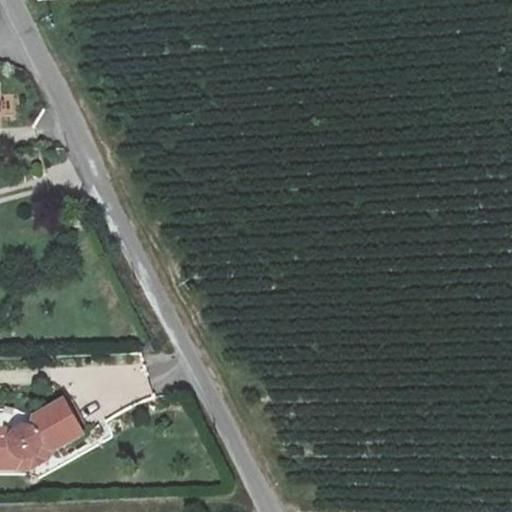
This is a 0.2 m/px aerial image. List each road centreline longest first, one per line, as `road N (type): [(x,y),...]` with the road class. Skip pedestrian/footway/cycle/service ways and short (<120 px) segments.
road 1 (unclassified): [(269,511),(9,0)]
road 2 (track): [(268,509),(110,511)]
